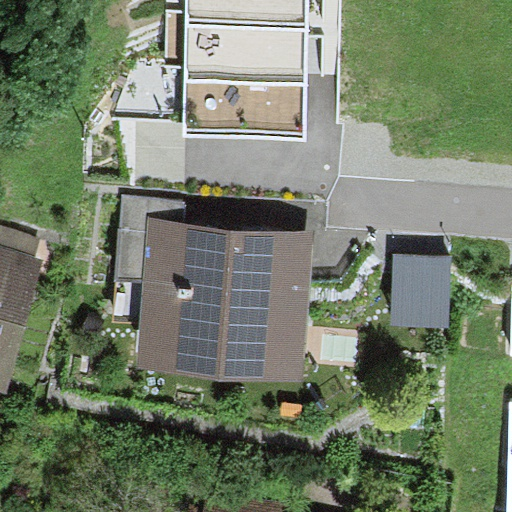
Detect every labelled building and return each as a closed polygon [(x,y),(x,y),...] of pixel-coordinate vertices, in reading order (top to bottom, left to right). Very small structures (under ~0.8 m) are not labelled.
[(185,0),(183,125),(306,127),(308,0),(185,0)] [(137,344),(282,356),(292,238),(146,226),(137,344)] [(0,252),(0,336),(23,259),(0,252)] [(403,323),(462,321),(459,253),(401,255),(403,323)] [(301,511),(203,493),(199,511),(301,511)]
